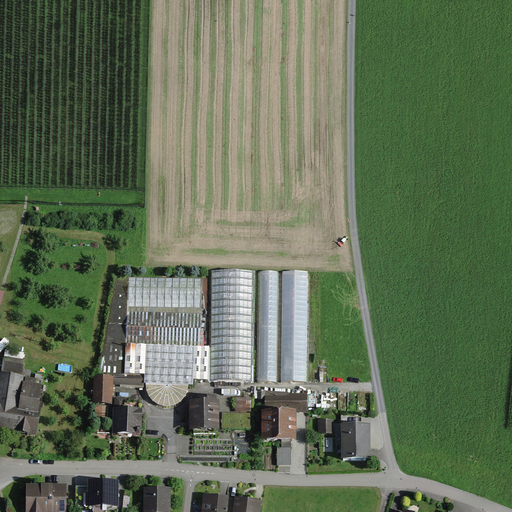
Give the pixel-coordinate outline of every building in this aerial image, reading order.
[(254,382),(255,273),(213,273),(212,382),(254,382)] [(279,274),(260,274),(259,382),(278,382),(279,274)] [(281,381),(306,381),(308,274),(282,274),(281,381)] [(198,348),(200,279),(116,278),(97,378),(94,378),(93,405),(96,406),(95,419),(107,420),(108,407),(113,407),(113,387),(143,387),(145,392),(146,397),(151,403),(156,406),(162,408),(168,409),(173,407),(179,403),(183,399),(185,393),(186,387),(190,387),(190,382),(205,382),(206,349),(198,348)] [(0,429),(34,435),(42,384),(28,382),(30,372),(21,371),(23,362),(5,359),(2,376),(0,375),(0,429)] [(262,415),(262,444),(281,443),(290,443),(298,443),(297,415),(308,415),(308,394),(291,395),(290,397),(265,398),(265,415),(262,415)] [(216,399),(197,399),(197,404),(189,404),(189,434),(219,434),(219,404),(216,404),(216,399)] [(250,399),(234,399),(234,414),(250,414),(250,399)] [(141,437),(142,413),(138,412),(139,405),(129,405),(125,404),(125,400),(116,400),(115,411),(114,411),(113,437),(141,437)] [(331,422),(317,422),(317,433),(331,433),(331,422)] [(359,427),(341,427),(341,462),(370,462),(370,427),(359,427)] [(290,466),(290,443),(281,443),(281,449),(277,449),(277,466),(290,466)] [(88,494),(86,494),(85,509),(93,509),(93,511),(106,511),(106,509),(118,509),(119,484),(110,484),(88,484),(88,494)] [(65,511),(65,486),(27,486),(26,511),(65,511)] [(169,511),(169,492),(143,492),(143,502),(143,511),(169,511)] [(233,511),(235,500),(204,496),(202,507),(201,511),(233,511)] [(244,501),(235,500),(233,511),(259,511),(261,503),(244,501)]
